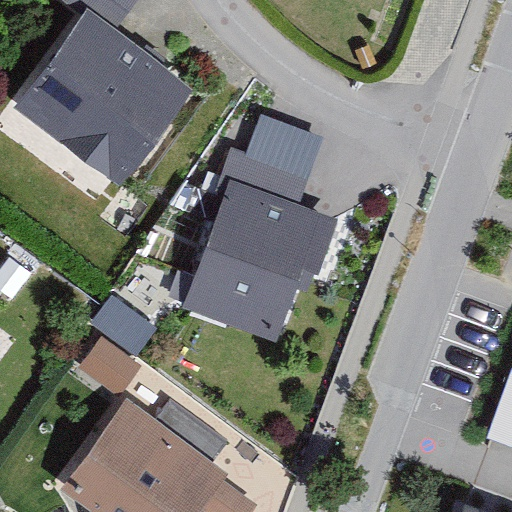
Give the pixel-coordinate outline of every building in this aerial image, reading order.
[(136,0),(44,0),(77,22),(14,113),(120,185),(186,88),(111,36),(136,0)] [(303,182),(225,153),(211,190),(223,194),(179,313),(277,349),(304,277),(315,281),(337,222),(294,206),(303,182)] [(511,372),(496,424),(511,429),(511,372)] [(62,496),(86,511),(251,511),(252,511),(218,489),(226,477),(121,407),(62,496)] [(474,511),(446,502),(442,511),(474,511)]
